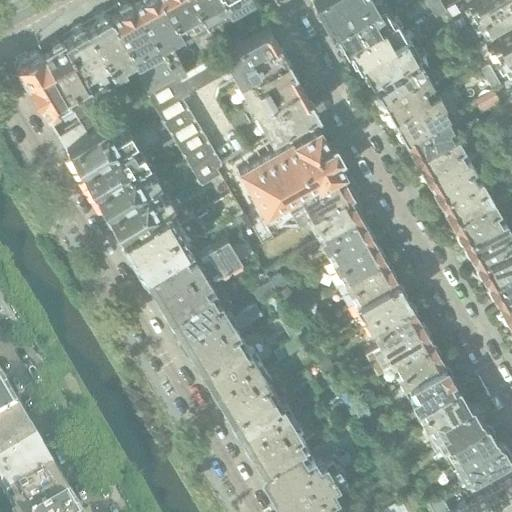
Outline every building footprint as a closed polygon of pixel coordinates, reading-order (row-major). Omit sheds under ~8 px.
[(135,71),(147,92),(184,70),(178,59),(167,41),(179,34),(159,0),(130,0),(129,0),(121,0),(117,3),(115,9),(107,13),(101,12),(94,16),(93,21),(84,26),(117,81),(135,71)] [(202,21),(190,0),(159,0),(179,34),(202,21)] [(225,8),(220,0),(190,0),(202,21),(225,8)] [(238,0),(220,0),(225,8),(230,16),(230,15),(236,25),(242,21),(236,11),(235,11),(231,4),(238,0)] [(374,4),(371,0),(310,0),(309,4),(313,12),(319,13),(323,22),(327,20),(332,28),(374,4)] [(511,0),(477,0),(462,9),(467,17),(453,25),(468,48),(474,44),(464,28),(470,24),(476,32),(511,9),(511,0)] [(345,44),(393,16),(388,5),(384,7),(381,1),(374,4),(332,28),(334,33),(333,38),(337,44),(342,46),(345,44)] [(242,37),(265,24),(258,12),(242,21),(236,25),(235,25),(242,37)] [(355,62),(358,60),(403,35),(403,33),(398,24),(400,22),(395,15),(393,16),(345,44),(347,48),(346,53),(350,60),(355,62)] [(117,81),(84,26),(78,24),(71,29),(69,34),(62,39),(95,95),(108,86),(109,87),(117,83),(116,82),(117,82),(117,81)] [(282,53),(265,24),(242,37),(242,38),(219,51),(229,68),(235,80),(282,53)] [(368,78),(413,52),(416,50),(420,47),(410,29),(403,33),(403,35),(358,60),(360,64),(359,69),(363,76),(368,78)] [(511,33),(486,49),(500,72),(511,64),(511,33)] [(95,95),(62,39),(60,39),(56,38),(50,42),(48,46),(37,53),(67,101),(75,96),(88,116),(102,107),(95,95)] [(425,53),(437,47),(433,41),(422,47),(425,53)] [(67,101),(37,53),(33,51),(29,54),(24,53),(14,58),(13,63),(15,66),(14,66),(43,114),(67,101)] [(197,86),(229,68),(219,51),(209,56),(196,64),(187,69),(197,86)] [(379,98),(422,73),(417,64),(419,63),(413,52),(368,78),(372,84),(370,89),(375,97),(379,98)] [(314,109),(297,81),(282,53),(235,80),(247,100),(237,106),(223,114),(232,130),(248,121),(256,116),(267,136),(314,109)] [(452,65),(448,59),(438,65),(442,72),(452,65)] [(499,84),(487,64),(479,68),(491,89),(499,84)] [(187,92),(197,86),(187,69),(184,70),(147,92),(145,93),(156,110),(181,96),(187,93),(187,92)] [(391,119),(434,94),(428,85),(431,83),(425,72),(422,73),(379,98),(384,105),(382,110),(387,118),(391,119)] [(122,91),(129,86),(124,80),(122,79),(117,82),(116,82),(117,83),(122,91)] [(449,114),(456,110),(447,92),(456,87),(454,83),(434,94),(391,119),(395,126),(394,131),(399,138),(403,140),(444,117),(447,116),(449,114)] [(511,88),(510,90),(511,94),(511,99),(501,106),(505,113),(511,108),(511,88)] [(162,121),(187,107),(181,96),(156,110),(162,121)] [(78,169),(127,138),(131,135),(125,125),(121,128),(112,115),(108,118),(102,107),(88,116),(57,134),(65,147),(65,151),(68,156),(71,157),(78,169)] [(169,133),(194,118),(187,107),(162,121),(169,133)] [(415,160),(456,138),(444,117),(403,140),(408,149),(407,152),(411,158),(414,159),(415,160)] [(175,143),(200,129),(194,118),(169,133),(175,143)] [(338,173),(342,171),(342,170),(333,154),(336,152),(330,140),(326,142),(317,125),(289,139),(289,140),(237,169),(236,169),(235,172),(236,172),(261,215),(261,216),(264,217),(264,216),(285,204),(338,173)] [(464,140),(476,133),(473,127),(461,134),(464,140)] [(182,154),(207,140),(200,129),(175,143),(182,154)] [(90,189),(139,160),(144,157),(138,147),(133,149),(127,138),(78,169),(78,173),(80,177),(84,179),(90,189)] [(427,181),(468,158),(456,138),(415,160),(420,169),(419,173),(423,179),(426,180),(427,181)] [(188,165),(213,151),(207,140),(182,154),(188,165)] [(479,178),(476,172),(471,163),(476,160),(476,161),(488,154),(485,149),(468,158),(427,181),(432,190),(431,194),(435,199),(438,201),(439,202),(479,178)] [(218,172),(214,166),(219,163),(219,161),(213,151),(188,165),(195,176),(199,183),(218,172)] [(103,210),(153,181),(157,178),(151,169),(146,171),(139,160),(90,189),(91,190),(91,194),(93,199),(97,201),(103,210)] [(346,196),(350,194),(349,193),(349,189),(346,183),(343,182),(338,173),(285,204),(291,214),(303,207),(309,216),(305,218),(306,219),(346,196)] [(199,183),(195,176),(186,182),(190,188),(199,183)] [(451,223),(491,200),(479,178),(439,202),(444,211),(443,215),(446,220),(450,221),(451,223)] [(116,232),(166,203),(170,200),(163,190),(160,193),(153,181),(103,210),(104,212),(104,216),(106,220),(110,222),(116,232)] [(499,202),(511,194),(511,191),(510,189),(496,197),(499,202)] [(317,240),(358,217),(357,215),(358,212),(355,206),(351,205),(346,196),(306,219),(317,240)] [(463,244),(503,221),(491,200),(451,223),(456,232),(455,236),(458,241),(462,242),(463,244)] [(127,254),(193,214),(190,210),(176,218),(166,203),(116,232),(115,234),(127,254)] [(140,273),(142,272),(187,245),(181,234),(184,232),(181,227),(211,209),(208,204),(193,214),(127,254),(138,273),(140,273)] [(250,223),(244,211),(231,219),(238,231),(246,226),(250,223)] [(329,260),(369,237),(369,236),(370,232),(366,227),(363,226),(358,217),(317,240),(329,260)] [(475,265),(511,243),(511,236),(503,221),(463,244),(464,245),(463,249),(466,255),(470,256),(475,265)] [(258,246),(266,241),(260,230),(259,231),(259,230),(251,235),(246,226),(238,231),(244,240),(251,251),(258,247),(258,246)] [(155,292),(231,246),(224,235),(193,254),(187,245),(142,272),(150,285),(155,292)] [(341,281),(381,258),(381,257),(382,253),(378,248),(375,246),(369,237),(329,260),(341,281)] [(217,271),(251,251),(244,240),(232,248),(231,246),(155,292),(159,300),(167,313),(210,287),(211,286),(206,277),(217,270),(217,271)] [(487,285),(511,271),(511,243),(475,265),(476,266),(475,270),(478,276),(482,277),(487,285)] [(353,303),(393,279),(393,278),(394,274),(390,268),(387,267),(381,258),(341,281),(348,292),(353,303)] [(498,305),(511,296),(511,271),(487,285),(488,287),(486,291),(490,297),(493,297),(498,305)] [(278,273),(270,279),(276,289),(285,284),(278,273)] [(365,323),(405,300),(400,291),(401,288),(398,282),(394,281),(393,279),(353,303),(365,323)] [(258,300),(274,290),(268,280),(251,291),(256,300),(258,300)] [(286,285),(276,291),(284,303),(294,298),(286,285)] [(232,315),(221,298),(218,299),(210,287),(167,313),(174,326),(175,326),(179,333),(202,320),(208,330),(232,315)] [(510,327),(511,326),(511,296),(498,305),(499,308),(498,312),(502,317),(505,318),(510,327)] [(377,344),(417,321),(412,312),(413,308),(410,303),(406,302),(405,300),(365,323),(377,344)] [(304,313),(299,305),(288,312),(293,320),(304,313)] [(198,365),(241,338),(235,329),(238,326),(232,315),(208,330),(202,320),(179,333),(176,335),(182,346),(186,344),(190,352),(198,365)] [(303,325),(299,318),(293,322),(297,328),(303,325)] [(389,365),(429,342),(424,333),(425,329),(422,324),(418,323),(417,321),(377,344),(389,365)] [(297,333),(279,344),(285,354),(304,343),(297,333)] [(263,367),(250,347),(247,348),(241,338),(198,365),(205,377),(206,377),(210,384),(233,371),(239,382),(263,367)] [(401,386),(441,363),(436,354),(437,350),(434,344),(430,343),(429,342),(389,365),(401,386)] [(332,367),(320,347),(313,352),(324,371),(332,367)] [(412,406),(453,383),(448,375),(449,371),(446,365),(442,364),(441,363),(401,386),(400,386),(412,406)] [(229,416),(272,390),(266,380),(269,378),(263,367),(239,382),(233,371),(210,384),(207,387),(213,398),(217,395),(221,403),(229,416)] [(338,367),(326,373),(337,394),(338,395),(349,388),(338,367)] [(424,428),(426,426),(465,403),(460,395),(461,391),(458,385),(454,384),(453,383),(412,406),(411,407),(417,417),(424,428)] [(5,393),(0,384),(0,423),(17,414),(4,393),(5,393)] [(364,407),(351,387),(338,395),(351,415),(352,414),(364,407)] [(294,419),(281,398),(278,399),(272,390),(229,416),(236,429),(237,429),(241,436),(264,422),(270,433),(294,419)] [(316,405),(309,394),(296,402),(303,413),(316,405)] [(339,400),(328,406),(334,417),(345,411),(340,401),(339,400)] [(440,445),(480,422),(475,414),(476,410),(473,404),(469,403),(468,401),(465,403),(426,426),(438,446),(440,445)] [(399,415),(409,409),(406,404),(396,410),(399,415)] [(357,422),(372,413),(367,405),(364,407),(352,414),(357,422)] [(39,452),(34,443),(29,435),(17,414),(0,423),(0,487),(6,498),(50,471),(39,452)] [(259,467),(303,441),(297,431),(300,429),(299,427),(298,427),(294,419),(270,433),(264,422),(241,436),(238,438),(244,449),(248,447),(252,454),(252,455),(259,467)] [(452,464),(494,440),(490,432),(491,428),(488,423),(483,421),(483,420),(480,422),(440,445),(452,464)] [(414,432),(411,426),(399,432),(403,439),(414,432)] [(366,445),(360,436),(359,433),(351,438),(358,450),(366,445)] [(459,483),(482,471),(510,455),(502,440),(497,438),(494,440),(452,464),(449,466),(459,483)] [(345,473),(341,466),(351,460),(347,452),(335,458),(332,451),(315,461),(309,452),(303,441),(259,467),(259,468),(258,472),(281,511),(327,511),(340,504),(333,493),(334,493),(328,484),(345,473)] [(396,470),(384,450),(374,456),(386,476),(396,470)] [(511,511),(511,457),(510,455),(482,471),(506,511),(511,511)] [(74,510),(66,497),(64,493),(63,493),(50,471),(6,498),(14,511),(74,511),(73,510),(74,510)] [(506,511),(482,471),(459,483),(437,496),(445,511),(506,511)] [(406,489),(396,472),(387,477),(397,494),(406,489)] [(416,505),(407,490),(397,496),(406,511),(416,505)]
